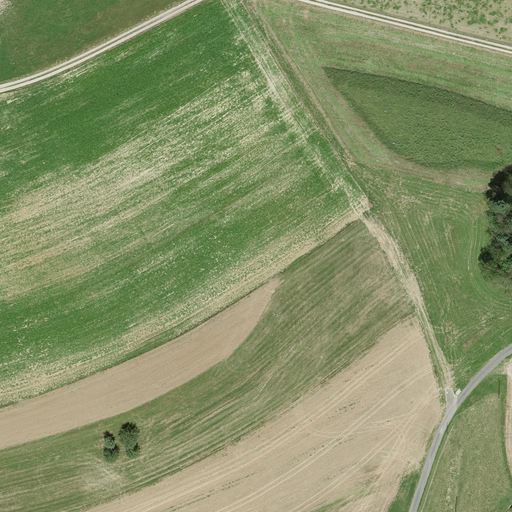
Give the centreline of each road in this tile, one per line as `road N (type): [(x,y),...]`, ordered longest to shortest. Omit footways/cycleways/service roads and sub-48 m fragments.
road 1 (track): [(191,0),(66,65),(0,87)]
road 2 (track): [(511,49),(321,0)]
road 3 (unclassified): [(511,348),(453,410),(413,511)]
